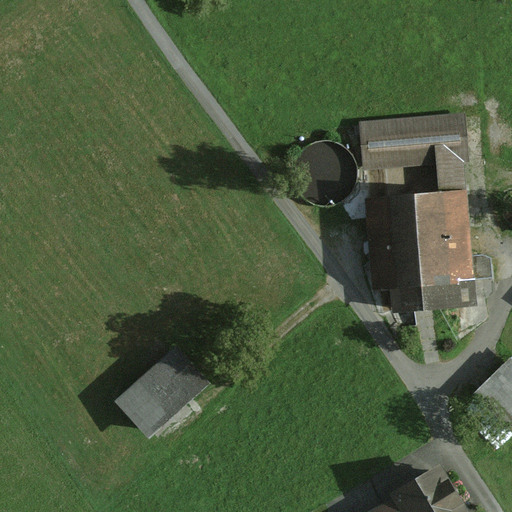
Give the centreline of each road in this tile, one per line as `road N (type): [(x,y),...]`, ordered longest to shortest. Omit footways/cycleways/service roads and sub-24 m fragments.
road 1 (track): [(494,511),(421,393),(139,0)]
road 2 (track): [(421,393),(457,376),(485,349),(501,299),(491,184),(511,179)]
